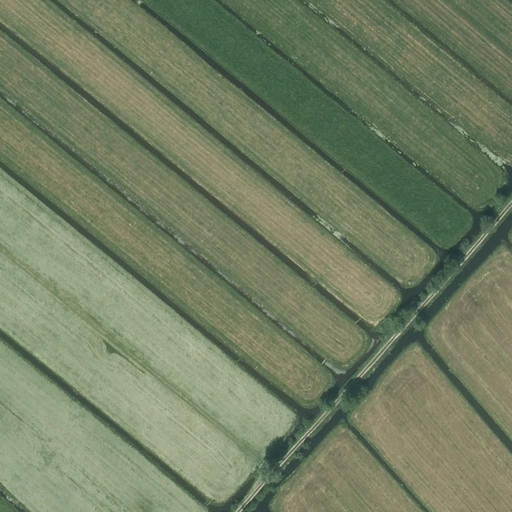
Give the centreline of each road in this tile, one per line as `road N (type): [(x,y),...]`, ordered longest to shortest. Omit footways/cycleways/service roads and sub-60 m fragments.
road 1 (track): [(273,473),(511,201)]
road 2 (track): [(273,473),(0,248)]
